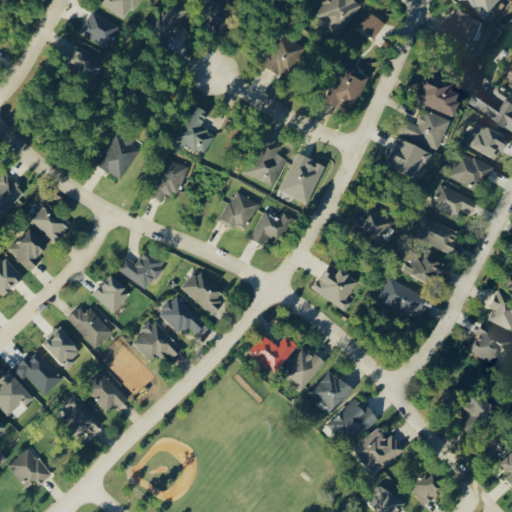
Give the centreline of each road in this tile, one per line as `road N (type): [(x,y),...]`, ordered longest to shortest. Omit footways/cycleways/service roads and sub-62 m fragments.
road 1 (residential): [(59,511),(231,339),(299,253),(356,150),(421,0)]
road 2 (residential): [(389,387),(335,334),(200,249)]
road 3 (residential): [(389,387),(443,329),(511,189)]
road 4 (residential): [(23,153),(83,199),(200,249)]
road 5 (residential): [(0,340),(71,271),(111,213)]
road 6 (residential): [(356,150),(213,69)]
road 7 (residential): [(492,511),(389,387)]
